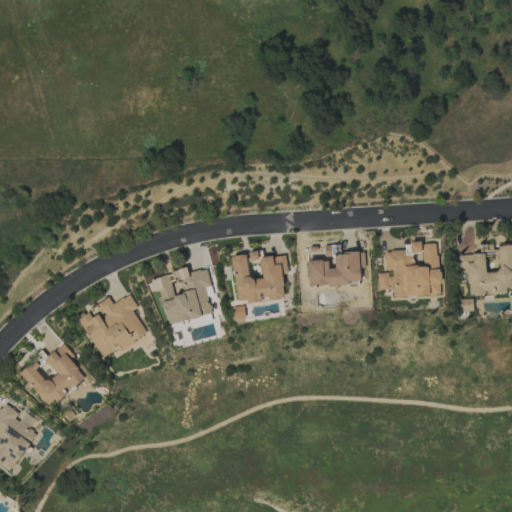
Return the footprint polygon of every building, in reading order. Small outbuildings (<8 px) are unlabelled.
[(435,242),(404,244),(405,250),(384,252),(386,274),(376,274),(377,290),(391,289),(391,298),(439,294),(435,242)] [(457,255),(458,273),(466,272),(467,294),(511,291),(511,278),(510,245),(495,246),(497,272),(484,273),(482,254),(457,255)] [(230,256),(235,303),(259,301),(259,300),(282,298),(280,274),(286,274),(284,255),(257,258),(256,251),(246,252),(247,261),(259,260),(260,278),(247,279),(245,255),(230,256)] [(307,287),(347,284),(347,281),(358,281),(358,269),(364,268),(363,252),(329,254),(330,260),(305,261),(307,287)] [(210,314),(204,288),(210,286),(205,268),(186,273),(185,269),(149,278),(152,291),(157,290),(166,325),(210,314)] [(99,358),(118,347),(120,349),(145,334),(131,310),(136,308),(128,294),(111,304),(107,297),(93,305),(98,313),(90,318),(87,313),(77,319),(99,358)] [(456,312),(471,311),(471,299),(456,300),(456,312)] [(43,359),(54,373),(45,381),(31,362),(18,372),(46,408),(83,378),(69,360),(73,357),(62,343),(43,359)] [(0,464),(10,471),(35,433),(13,419),(17,413),(2,403),(0,405),(0,464)]
